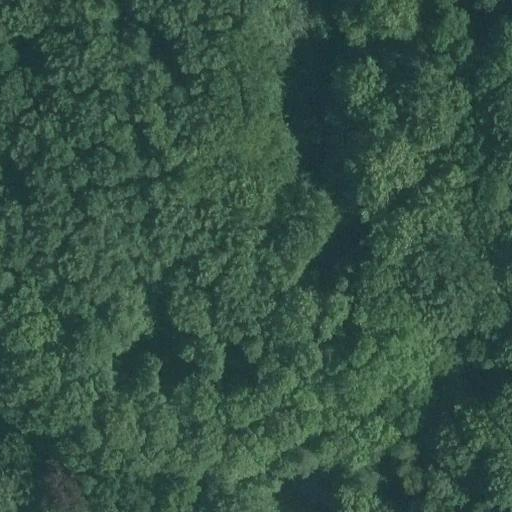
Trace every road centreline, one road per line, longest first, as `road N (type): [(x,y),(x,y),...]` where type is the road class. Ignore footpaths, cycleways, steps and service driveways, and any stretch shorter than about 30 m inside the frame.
road 1 (unknown): [(511,496),(291,327),(181,285),(0,286)]
road 2 (unknown): [(267,0),(266,264),(291,327)]
